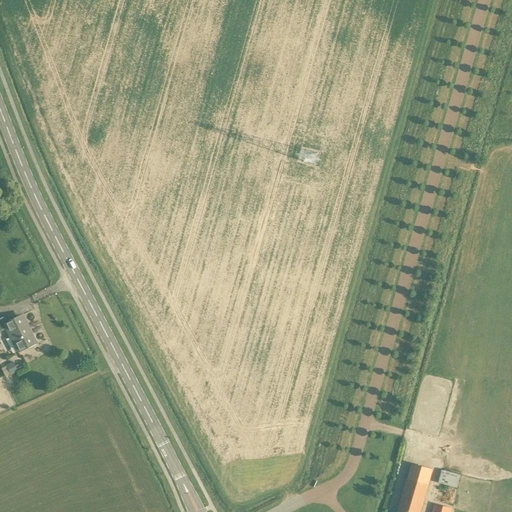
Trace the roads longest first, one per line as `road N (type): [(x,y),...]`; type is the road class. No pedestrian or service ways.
road 1 (unclassified): [(280,511),(348,473),(484,0)]
road 2 (tertiary): [(196,511),(33,193),(0,110)]
